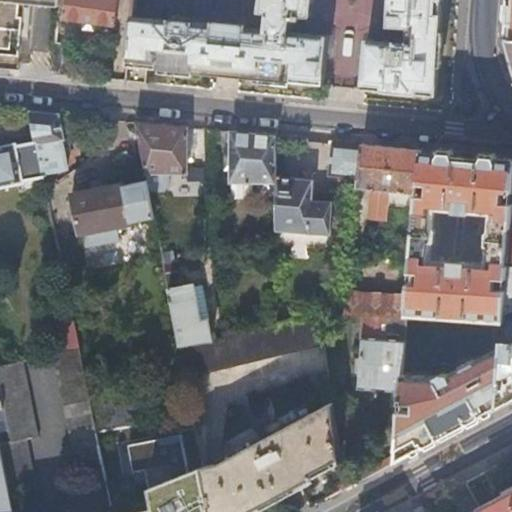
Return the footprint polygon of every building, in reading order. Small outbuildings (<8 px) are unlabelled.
[(18,14),(19,0),(0,0),(0,51),(19,53),(22,14),(18,14)] [(66,0),(65,16),(116,23),(119,0),(66,0)] [(262,0),(261,9),(270,10),(269,27),(249,25),(249,22),(214,18),(214,21),(180,17),(180,12),(175,12),(174,17),(134,12),(126,78),(146,80),(148,65),(325,83),(329,33),(297,30),(299,13),(318,15),(319,0),(388,0),(386,24),(399,25),(397,40),(368,37),(363,87),(384,89),(384,91),(415,94),(415,92),(436,94),(443,3),(443,0),(262,0)] [(53,71),(72,73),(76,27),(58,24),(53,71)] [(65,138),(61,114),(31,111),(38,142),(45,175),(69,170),(63,138),(65,138)] [(188,174),(190,126),(136,121),(147,172),(188,174)] [(277,177),(277,135),(231,130),(232,184),(277,184),(277,177)] [(26,180),(45,177),(45,175),(38,142),(19,146),(18,143),(0,145),(0,187),(26,183),(26,180)] [(359,178),(362,146),(332,143),(329,175),(359,178)] [(389,201),(419,204),(423,150),(362,143),(362,146),(359,178),(358,186),(371,188),(369,215),(387,217),(389,201)] [(510,226),(511,199),(511,158),(423,150),(419,204),(411,294),(409,316),(504,322),(505,314),(510,226)] [(133,222),(155,217),(148,180),(126,185),(125,184),(120,185),(119,178),(116,174),(78,182),(77,186),(78,194),(73,195),(74,201),(70,203),(71,209),(76,208),(82,234),(133,223),(133,222)] [(277,214),(277,230),(330,235),(334,203),(315,201),(317,181),(277,177),(277,184),(277,200),(277,214)] [(277,214),(277,200),(266,200),(266,214),(277,214)] [(170,290),(182,350),(215,344),(211,321),(203,323),(198,296),(196,285),(170,290)] [(348,290),(345,314),(409,318),(409,316),(411,294),(348,290)] [(203,323),(211,321),(205,294),(198,296),(203,323)] [(320,315),(324,344),(326,354),(339,352),(340,336),(337,313),(329,313),(320,315)] [(182,350),(186,374),(324,344),(320,315),(277,324),(225,334),(226,341),(215,344),(182,350)] [(57,324),(63,352),(80,348),(74,320),(57,324)] [(401,412),(397,461),(498,407),(503,340),(503,332),(495,332),(495,349),(477,359),(473,357),(462,364),(461,367),(451,373),(442,373),(436,376),(404,374),(403,391),(401,412)] [(404,374),(407,340),(368,336),(362,386),(403,391),(404,374)] [(511,339),(503,340),(498,407),(511,399),(511,339)] [(80,348),(63,352),(54,353),(76,467),(102,461),(97,434),(91,405),(80,348)] [(1,444),(11,493),(36,487),(27,439),(38,437),(23,360),(0,364),(0,387),(2,399),(4,406),(11,442),(1,444)] [(136,398),(91,405),(97,434),(141,427),(136,398)] [(222,461),(204,465),(205,467),(213,511),(244,511),(340,462),(333,410),(332,402),(222,461)] [(333,410),(340,462),(343,489),(397,461),(401,412),(333,410)] [(213,511),(205,467),(188,471),(182,436),(129,447),(135,474),(147,471),(155,510),(142,511),(213,511)] [(0,511),(14,511),(11,493),(1,444),(0,443),(0,511)] [(511,511),(511,490),(481,508),(482,511),(511,511)]
